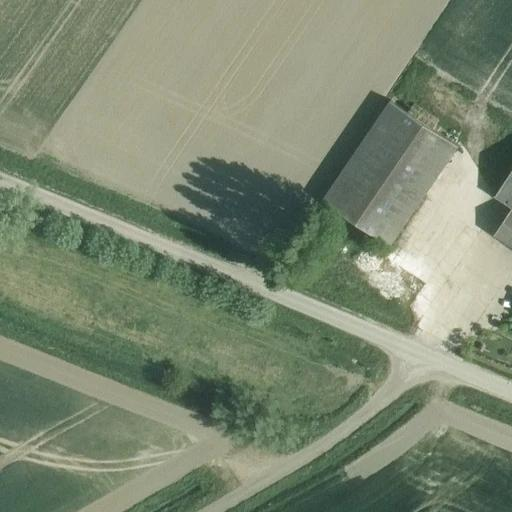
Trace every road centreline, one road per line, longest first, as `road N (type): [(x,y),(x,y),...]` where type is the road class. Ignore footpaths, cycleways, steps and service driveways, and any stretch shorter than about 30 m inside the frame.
road 1 (tertiary): [(511,393),(0,179)]
road 2 (track): [(210,511),(352,423),(422,356)]
